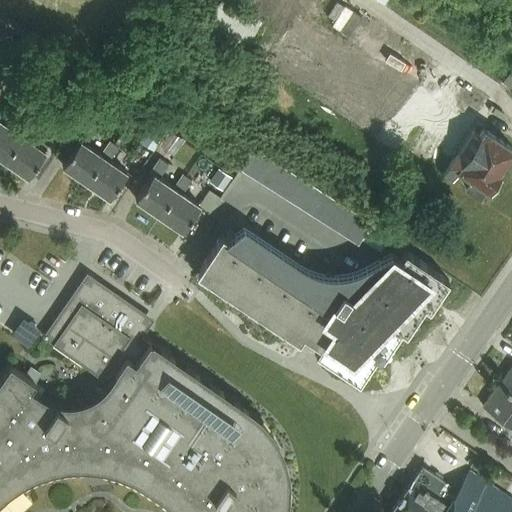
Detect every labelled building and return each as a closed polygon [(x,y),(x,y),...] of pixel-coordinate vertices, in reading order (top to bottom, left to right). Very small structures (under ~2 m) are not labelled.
[(266,21),(249,6),(243,13),(228,0),(209,23),(241,50),(266,21)] [(373,20),(368,28),(371,30),(376,23),(373,20)] [(10,34),(0,39),(0,58),(18,50),(10,34)] [(511,83),(511,65),(503,76),(511,83)] [(0,157),(4,160),(22,135),(20,133),(4,122),(13,109),(5,103),(0,110),(0,157)] [(28,139),(37,125),(29,119),(20,133),(22,135),(4,160),(28,177),(46,151),(28,139)] [(139,142),(152,151),(167,130),(154,121),(139,142)] [(79,141),(62,164),(86,181),(103,156),(101,155),(86,144),(96,131),(87,125),(77,139),(79,141)] [(471,128),(442,172),(453,179),(459,170),(472,178),(466,187),(478,196),(485,186),(486,187),(487,185),(492,184),(495,181),(497,176),(497,171),(511,148),(511,146),(480,125),(475,131),(471,128)] [(169,130),(159,144),(167,150),(177,135),(169,130)] [(177,135),(167,150),(173,154),(183,140),(177,135)] [(103,156),(86,181),(109,197),(127,172),(109,160),(119,147),(111,141),(101,155),(103,156)] [(362,239),(372,224),(254,148),(241,167),(359,243),(362,239)] [(383,155),(362,167),(367,177),(389,164),(383,155)] [(152,173),(135,198),(159,215),(177,189),(175,188),(159,177),(169,163),(160,157),(150,172),(152,173)] [(218,171),(210,183),(223,192),(231,179),(218,171)] [(177,189),(159,215),(182,230),(200,205),(183,193),(192,180),(184,174),(175,188),(177,189)] [(362,239),(380,251),(390,235),(372,224),(362,239)] [(222,234),(201,265),(212,273),(210,276),(207,280),(221,289),(226,282),(239,291),(234,298),(247,307),(252,299),(264,308),(260,315),(273,324),(277,317),(290,326),(286,333),(299,341),(303,334),(320,345),(315,352),(318,355),(354,378),(362,367),(367,370),(378,353),(385,342),(390,346),(402,329),(409,318),(414,322),(425,305),(432,294),(437,297),(449,280),(405,251),(399,259),(392,254),(365,268),(357,272),(348,274),(339,276),(329,276),(320,274),(311,272),(303,268),(295,263),(244,228),(229,239),(222,234)] [(98,280),(87,272),(42,336),(109,381),(102,389),(93,396),(82,400),(71,403),(60,402),(49,399),(39,394),(31,388),(35,381),(10,363),(0,377),(0,500),(9,492),(22,483),(37,476),(52,470),(68,468),(85,467),(101,469),(116,473),(131,479),(145,487),(181,511),(283,511),(285,507),(287,485),(286,471),(280,450),(273,437),(259,420),(248,410),(133,330),(143,316),(96,284),(98,280)] [(511,393),(511,364),(498,384),(511,393)] [(511,426),(511,393),(498,384),(483,405),(511,426)] [(511,511),(511,498),(469,470),(453,494),(441,486),(445,480),(422,465),(391,511),(392,511),(391,511),(511,511)]
